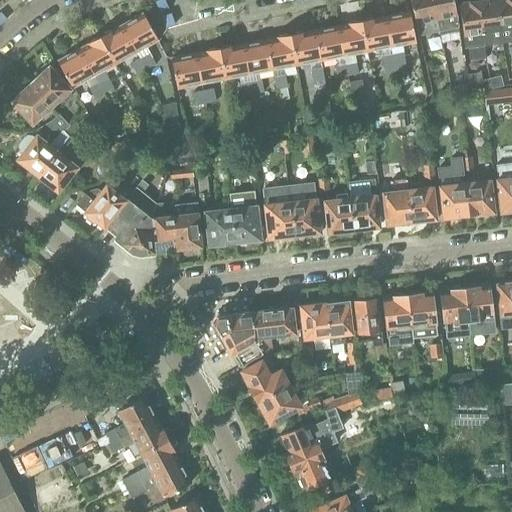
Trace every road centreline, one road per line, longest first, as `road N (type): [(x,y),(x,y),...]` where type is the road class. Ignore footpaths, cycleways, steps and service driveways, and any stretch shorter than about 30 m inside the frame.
road 1 (residential): [(511,245),(195,282),(148,318)]
road 2 (tertiary): [(258,511),(148,318)]
road 3 (tertiary): [(148,318),(0,193)]
